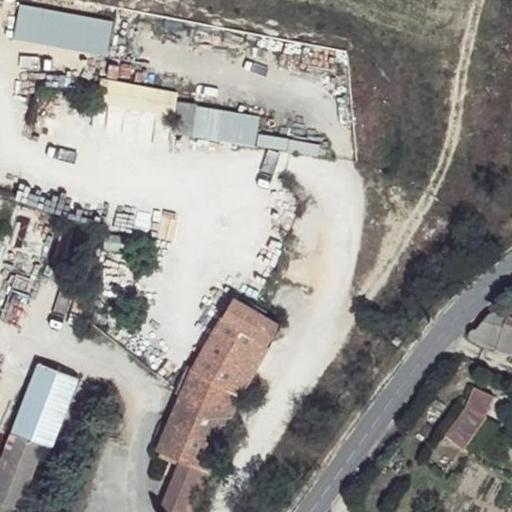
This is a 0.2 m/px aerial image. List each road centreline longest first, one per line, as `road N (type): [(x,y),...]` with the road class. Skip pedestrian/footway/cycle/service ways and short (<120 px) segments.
road 1 (unknown): [(229,511),(326,295),(334,230),(318,189),(301,176),(225,170),(196,190),(156,309)]
road 2 (tertiary): [(511,265),(434,345),(317,511)]
road 3 (unknown): [(0,337),(86,363),(125,389),(137,419),(132,511)]
